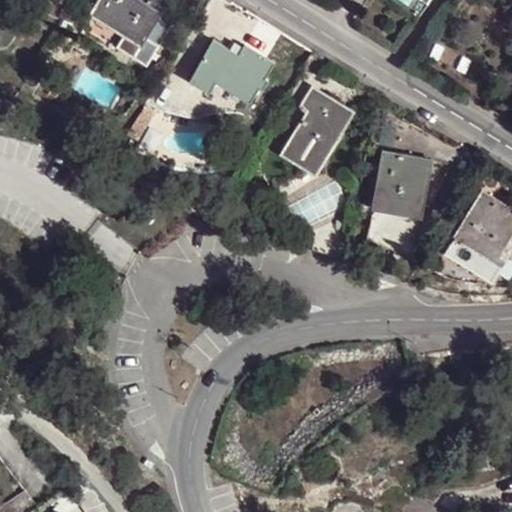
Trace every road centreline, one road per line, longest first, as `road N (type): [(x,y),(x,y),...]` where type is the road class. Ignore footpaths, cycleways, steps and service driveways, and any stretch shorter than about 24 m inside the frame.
road 1 (residential): [(511,315),(296,328),(255,342),(204,398),(191,438),(191,493),(200,511)]
road 2 (residential): [(280,0),(511,145)]
